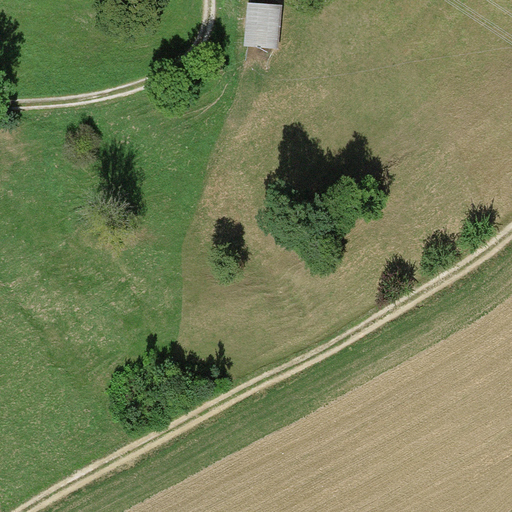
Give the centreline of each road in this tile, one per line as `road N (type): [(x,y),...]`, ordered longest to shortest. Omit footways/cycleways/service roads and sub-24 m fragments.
road 1 (track): [(19,511),(333,346),(511,228)]
road 2 (track): [(206,0),(203,34),(188,65),(103,99),(0,111)]
